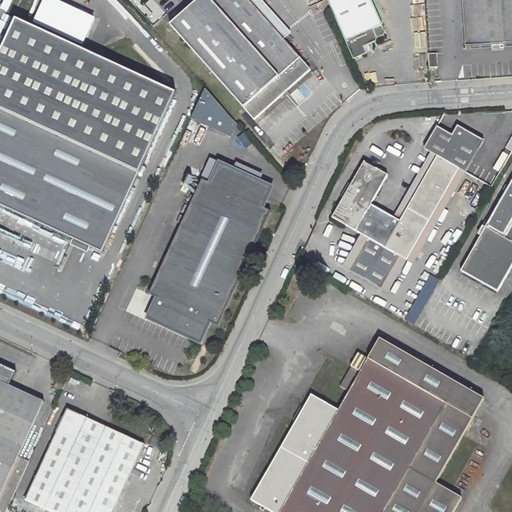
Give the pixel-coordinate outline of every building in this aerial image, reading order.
[(256,122),(312,73),(250,0),(203,0),(173,27),(256,122)] [(384,32),(370,0),(325,0),(351,59),(364,54),(362,47),(375,41),(376,38),(382,35),(384,32)] [(511,0),(462,0),(466,48),(511,44),(511,0)] [(15,21),(0,54),(0,207),(103,255),(139,174),(176,95),(15,21)] [(438,54),(428,55),(429,69),(439,68),(438,54)] [(198,95),(188,119),(230,137),(240,114),(198,95)] [(481,125),(457,128),(483,142),(490,130),(481,125)] [(378,290),(398,259),(405,263),(459,171),(464,174),(483,142),(457,128),(451,137),(437,129),(424,150),(429,154),(436,158),(399,223),(392,219),(369,206),(386,177),(362,164),(330,219),(358,235),(364,239),(345,272),(378,290)] [(429,154),(392,219),(399,223),(436,158),(429,154)] [(219,164),(209,185),(262,209),(271,188),(219,164)] [(464,174),(459,171),(405,263),(411,266),(464,174)] [(209,185),(201,181),(149,296),(157,300),(147,321),(200,345),(210,324),(218,327),(270,212),(262,209),(209,185)] [(511,183),(462,271),(498,292),(511,268),(511,183)] [(364,239),(358,235),(338,268),(345,272),(364,239)] [(386,295),(397,276),(405,263),(398,259),(378,290),(386,295)] [(318,283),(321,276),(306,267),(302,274),(318,283)] [(310,395),(247,499),(268,511),(449,511),(458,498),(432,483),(483,398),(379,337),(367,359),(359,372),(350,366),(338,385),(347,391),(335,410),(310,395)] [(367,359),(358,353),(350,366),(359,372),(367,359)] [(0,511),(4,511),(8,506),(28,463),(19,458),(44,402),(15,389),(17,384),(12,382),(16,373),(0,365),(0,511)] [(66,383),(59,379),(54,388),(62,392),(66,383)] [(113,511),(144,446),(67,409),(25,499),(51,511),(113,511)]
